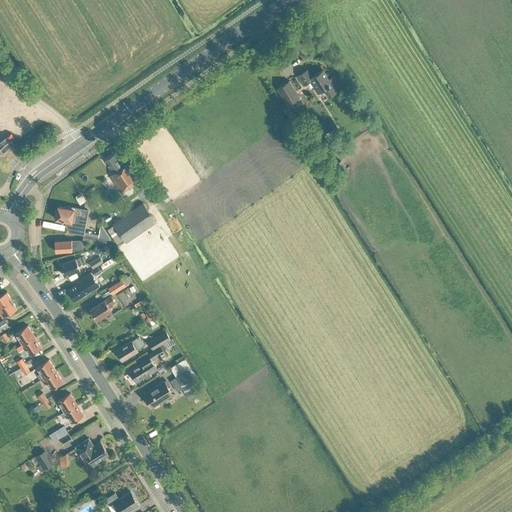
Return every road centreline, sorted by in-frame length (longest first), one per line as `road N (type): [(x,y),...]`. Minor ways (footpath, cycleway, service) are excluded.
road 1 (primary): [(181,511),(9,248)]
road 2 (primary): [(78,144),(285,0)]
